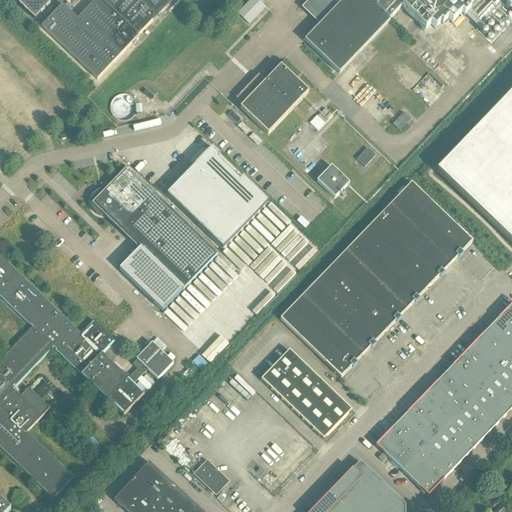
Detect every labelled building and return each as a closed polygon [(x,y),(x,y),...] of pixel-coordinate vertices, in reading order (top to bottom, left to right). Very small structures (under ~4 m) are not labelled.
[(12,0),(34,20),(51,3),(48,0),(12,0)] [(173,0),(103,0),(102,2),(99,0),(95,0),(77,20),(62,5),(41,27),(97,80),(152,22),(173,0)] [(251,0),(237,15),(249,26),(265,8),(256,0),(251,0)] [(309,0),(302,9),(319,26),(304,42),(339,75),(390,22),(389,21),(401,8),(425,31),(430,26),(435,30),(441,23),(442,25),(448,20),(452,24),(461,14),(464,16),(470,10),(468,8),(474,0),(309,0)] [(240,109),(248,117),(268,136),(308,93),(280,67),(240,109)] [(511,93),(481,126),(436,172),(440,176),(511,245),(511,93)] [(310,125),(318,132),(332,117),(325,109),(310,125)] [(232,113),(228,117),(237,125),(240,121),(232,113)] [(403,114),(395,122),(392,125),(399,132),(410,120),(403,114)] [(194,167),(189,172),(190,172),(188,174),(182,181),(181,180),(180,182),(180,183),(174,189),(173,189),(172,190),(171,190),(166,196),(182,211),(195,224),(195,223),(197,225),(222,250),(237,235),(258,214),(268,203),(251,186),(243,178),(239,182),(217,160),(221,157),(212,148),(208,152),(207,152),(194,166),(194,167)] [(356,161),(364,168),(375,157),(367,149),(356,161)] [(316,182),(334,199),(349,184),(331,167),(316,182)] [(200,239),(183,223),(166,206),(128,170),(113,186),(111,187),(95,204),(88,197),(66,219),(119,271),(162,313),(182,292),(217,256),(200,239)] [(411,185),(389,207),(450,266),(472,243),(456,228),(411,185)] [(389,207),(367,230),(428,288),(450,266),(389,207)] [(367,230),(345,253),(406,311),(428,288),(367,230)] [(345,253),(324,275),(384,334),(406,311),(345,253)] [(0,448),(53,500),(73,479),(26,434),(31,429),(37,423),(42,418),(49,410),(27,388),(21,393),(19,396),(13,390),(53,349),(60,357),(123,417),(143,396),(133,386),(137,381),(139,383),(136,386),(145,394),(155,384),(146,376),(143,379),(141,377),(147,371),(157,381),(173,365),(151,344),(147,349),(142,354),(136,360),(141,365),(137,370),(130,376),(127,380),(121,375),(116,370),(111,365),(102,356),(115,342),(114,342),(93,322),(81,335),(9,265),(0,256),(0,298),(32,329),(0,361),(0,448)] [(324,275),(302,298),(362,356),(384,334),(324,275)] [(362,356),(302,298),(280,320),(325,364),(340,379),(362,356)] [(489,329),(511,350),(511,305),(499,318),(489,329)] [(511,350),(489,329),(467,352),(493,377),(501,369),(508,362),(511,357),(511,350)] [(153,343),(162,352),(166,348),(157,339),(153,343)] [(285,349),(271,363),(282,374),(296,359),(285,349)] [(493,377),(467,352),(444,375),(471,401),(478,393),(486,385),(493,377)] [(282,374),(293,384),(307,370),(296,359),(282,374)] [(511,365),(508,362),(501,369),(511,380),(511,365)] [(257,378),(268,388),(282,374),(271,363),(257,378)] [(183,376),(187,380),(194,372),(190,368),(183,376)] [(493,377),(511,395),(511,380),(501,369),(493,377)] [(293,384),(304,395),(318,380),(307,370),(293,384)] [(268,388),(279,399),(293,384),(282,374),(268,388)] [(422,398),(448,424),(456,416),(463,408),(471,401),(444,375),(422,398)] [(486,385),(511,410),(511,395),(493,377),(486,385)] [(304,395),(315,405),(329,391),(318,380),(304,395)] [(279,399),(290,409),(304,395),(293,384),(279,399)] [(486,385),(478,393),(504,418),(511,410),(486,385)] [(315,405),(326,416),(340,401),(329,391),(315,405)] [(478,393),(471,401),(497,426),(504,418),(478,393)] [(290,409),(301,420),(315,405),(304,395),(290,409)] [(399,422),(426,447),(433,439),(441,432),(448,424),(422,398),(399,422)] [(340,401),(326,416),(337,426),(351,412),(347,408),(340,401)] [(463,408),(489,434),(497,426),(471,401),(463,408)] [(301,420),(312,430),(326,416),(315,405),(301,420)] [(463,408),(456,416),(482,441),(489,434),(463,408)] [(326,416),(312,430),(319,437),(323,441),(337,426),(326,416)] [(456,416),(448,424),(474,449),(482,441),(456,416)] [(401,472),(426,447),(399,422),(389,432),(390,432),(375,447),(378,450),(401,472)] [(467,457),(474,449),(448,424),(441,432),(467,457)] [(169,432),(157,444),(163,449),(175,437),(169,432)] [(441,432),(433,439),(459,465),(467,457),(441,432)] [(433,439),(426,447),(452,472),(459,465),(433,439)] [(448,477),(452,472),(426,447),(401,472),(424,494),(425,494),(428,497),(436,489),(437,487),(442,483),(448,477)] [(382,455),(381,455),(378,459),(382,463),(386,459),(382,455)] [(125,511),(200,511),(148,463),(113,501),(125,511)] [(352,471),(330,494),(348,511),(404,511),(405,506),(360,463),(352,471)] [(196,476),(216,494),(226,483),(207,465),(196,476)] [(348,511),(330,494),(312,511),(348,511)] [(216,500),(220,504),(224,500),(220,496),(216,500)]
